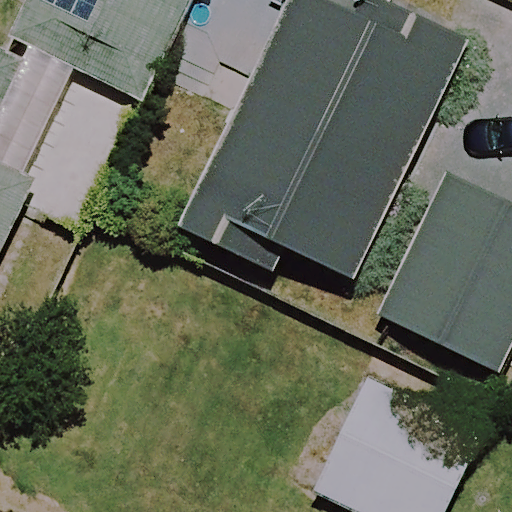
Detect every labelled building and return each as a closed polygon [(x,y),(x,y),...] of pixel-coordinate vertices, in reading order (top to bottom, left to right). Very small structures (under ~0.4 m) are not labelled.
[(191,0),(35,0),(11,50),(138,112),(191,0)] [(453,71),(296,0),(292,0),(186,235),(251,265),(258,249),(352,292),(453,71)] [(0,241),(70,89),(0,57),(0,241)] [(511,347),(511,195),(506,208),(441,177),(371,323),(496,382),(511,347)] [(447,511),(478,453),(365,394),(311,498),(337,511),(447,511)]
